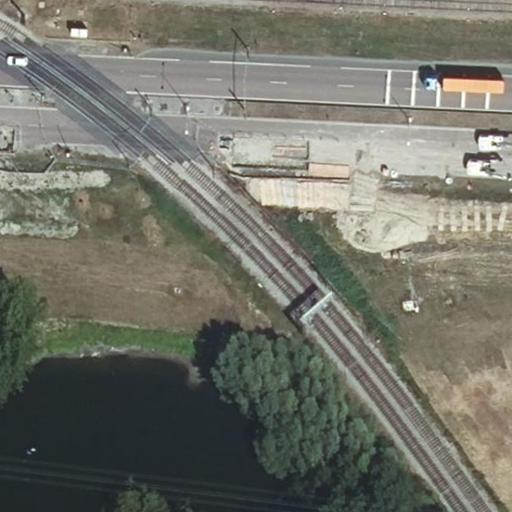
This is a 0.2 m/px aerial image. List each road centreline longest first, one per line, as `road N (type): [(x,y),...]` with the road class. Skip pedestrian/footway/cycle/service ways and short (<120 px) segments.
road 1 (secondary): [(0,124),(511,155)]
road 2 (secondary): [(511,98),(0,70)]
